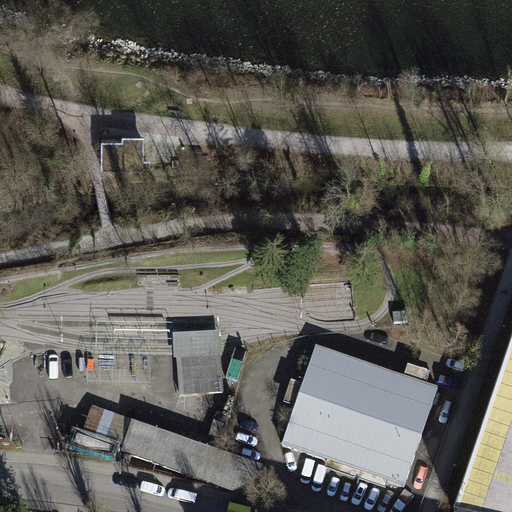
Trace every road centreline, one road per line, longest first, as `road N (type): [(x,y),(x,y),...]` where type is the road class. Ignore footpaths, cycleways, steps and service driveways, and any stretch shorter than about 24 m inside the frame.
road 1 (track): [(0,93),(197,131),(357,148),(511,150)]
road 2 (residential): [(0,482),(172,511)]
